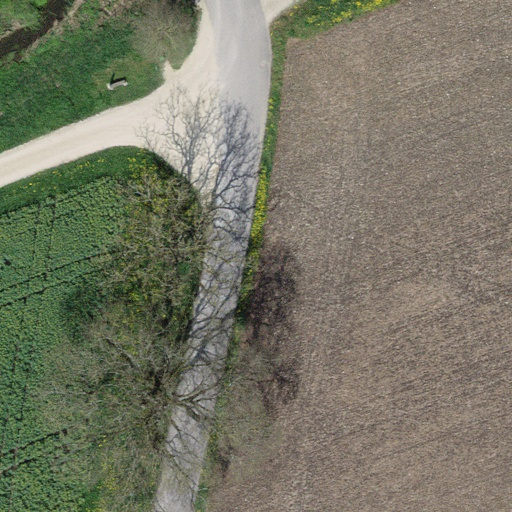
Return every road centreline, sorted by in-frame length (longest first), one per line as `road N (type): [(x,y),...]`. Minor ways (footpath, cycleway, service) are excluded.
road 1 (residential): [(169,511),(230,188),(238,32),(229,0)]
road 2 (track): [(0,174),(144,115),(238,32)]
